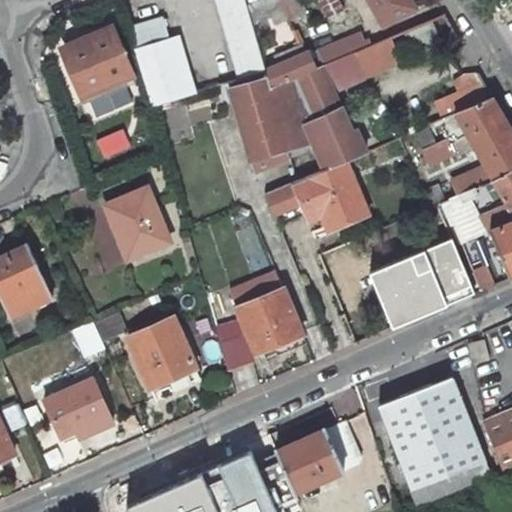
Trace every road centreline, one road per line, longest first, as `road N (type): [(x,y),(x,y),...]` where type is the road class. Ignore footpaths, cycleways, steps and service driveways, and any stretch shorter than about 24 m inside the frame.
road 1 (residential): [(511,295),(97,479)]
road 2 (residential): [(0,191),(33,161),(32,107),(5,15)]
